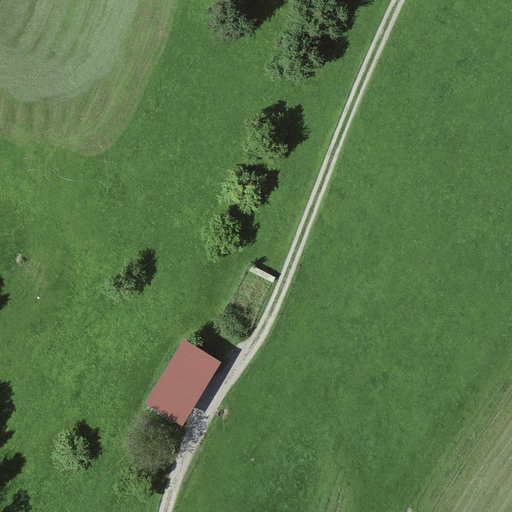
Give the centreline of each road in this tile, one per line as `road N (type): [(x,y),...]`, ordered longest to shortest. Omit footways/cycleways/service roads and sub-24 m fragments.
road 1 (track): [(399,0),(268,321),(199,415),(166,511)]
road 2 (track): [(436,511),(511,391)]
